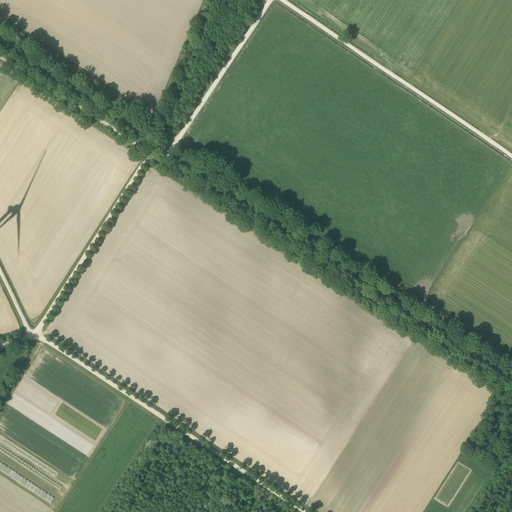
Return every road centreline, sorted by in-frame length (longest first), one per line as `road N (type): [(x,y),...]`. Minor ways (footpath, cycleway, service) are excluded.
road 1 (track): [(511,391),(162,162)]
road 2 (track): [(35,334),(302,511)]
road 3 (track): [(281,0),(511,156)]
road 4 (track): [(149,154),(35,334)]
road 5 (track): [(270,0),(162,162)]
road 6 (track): [(149,154),(0,56)]
road 7 (track): [(130,396),(55,511)]
